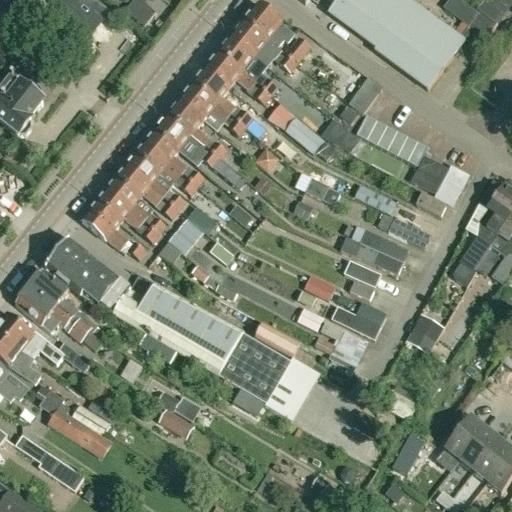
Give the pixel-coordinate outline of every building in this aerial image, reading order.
[(90,0),(43,0),(93,39),(111,17),(90,0)] [(136,0),(135,0),(124,14),(144,29),(155,16),(136,0)] [(372,0),(342,0),(331,16),(337,20),(378,51),(375,55),(428,92),(451,60),(372,0)] [(372,0),(451,60),(465,42),(454,34),(409,0),(372,0)] [(454,34),(465,42),(477,51),(497,28),(496,27),(477,12),(473,9),(460,0),(450,0),(444,9),(463,22),(454,34)] [(511,6),(511,0),(485,0),(477,12),(496,27),(511,6)] [(278,51),(284,43),(288,46),(294,39),(280,28),(282,26),(257,6),(243,24),(280,55),(281,54),(278,51)] [(230,40),(254,60),(261,51),(274,62),(290,76),(296,68),(280,55),(243,24),(230,40)] [(92,45),(80,35),(77,40),(73,38),(61,52),(78,65),(92,45)] [(254,60),(230,40),(217,56),(271,100),(278,91),(261,78),(260,79),(247,68),(254,60)] [(280,55),(296,68),(311,50),(298,41),(284,57),(281,54),(280,55)] [(271,100),(217,56),(204,72),(228,92),(236,83),(249,93),(247,95),(265,108),(271,100)] [(38,88),(18,72),(0,94),(0,128),(17,142),(19,140),(26,139),(31,133),(30,126),(29,125),(42,108),(30,98),(38,88)] [(236,108),(235,111),(222,100),(228,92),(204,72),(191,88),(245,132),(253,122),(236,108)] [(366,79),(347,106),(362,117),(381,90),(366,79)] [(245,132),(191,88),(179,104),(202,123),(217,135),(224,126),(239,140),(245,132)] [(208,153),(204,149),(210,143),(196,131),(202,123),(179,104),(166,120),(203,150),(220,164),(227,154),(215,144),(208,153)] [(358,117),(347,110),(340,119),(351,127),(358,117)] [(370,138),(384,119),(376,113),(362,132),(370,138)] [(378,144),(392,125),(384,119),(370,138),(378,144)] [(203,150),(166,120),(153,136),(177,155),(192,167),(199,159),(214,171),(220,164),(203,150)] [(324,144),(296,122),(285,135),(313,157),(324,144)] [(322,140),(337,149),(348,135),(334,124),(322,140)] [(400,131),(392,125),(378,144),(386,150),(400,131)] [(386,150),(395,156),(409,136),(400,131),(386,150)] [(337,149),(352,157),(362,143),(348,135),(337,149)] [(188,169),(186,171),(173,160),(177,155),(153,136),(143,148),(197,191),(204,183),(188,169)] [(395,156),(403,162),(417,142),(409,136),(395,156)] [(411,168),(425,148),(417,142),(403,162),(411,168)] [(326,144),(317,155),(327,163),(336,152),(326,144)] [(197,191),(143,148),(134,160),(158,179),(162,174),(175,185),(191,199),(197,191)] [(158,179),(134,160),(124,172),(178,215),(185,206),(169,192),(171,189),(158,179)] [(418,172),(442,185),(449,172),(424,160),(418,172)] [(178,215),(124,172),(115,183),(139,203),(143,198),(155,208),(154,210),(172,223),(178,215)] [(442,185),(418,172),(411,185),(436,198),(442,185)] [(261,181),(254,191),(264,199),(272,189),(261,181)] [(332,209),(339,196),(311,182),(305,195),(332,209)] [(149,217),(135,207),(139,203),(115,183),(105,195),(153,233),(159,239),(166,230),(149,217)] [(491,250),(511,217),(511,192),(505,188),(487,214),(488,214),(479,227),(487,232),(480,242),(478,240),(461,266),(453,278),(453,282),(467,291),(476,276),(474,275),(491,250)] [(447,208),(422,194),(415,207),(441,220),(447,208)] [(153,233),(105,195),(95,207),(119,226),(123,222),(136,232),(135,233),(153,247),(159,239),(153,233)] [(129,241),(127,243),(114,233),(119,226),(95,207),(81,224),(105,243),(119,254),(125,258),(128,255),(139,264),(146,255),(134,245),(129,241)] [(252,221),(237,208),(229,216),(245,230),(252,221)] [(437,226),(401,208),(394,221),(431,239),(437,226)] [(388,235),(424,252),(430,239),(384,217),(378,229),(388,234),(388,235)] [(511,217),(491,250),(505,260),(491,280),(504,288),(511,277),(511,217)] [(203,235),(187,222),(177,234),(194,247),(203,235)] [(184,259),(194,247),(177,234),(168,245),(184,259)] [(360,247),(403,266),(409,253),(366,234),(360,247)] [(154,287),(142,309),(126,299),(130,292),(78,250),(80,246),(70,238),(44,270),(78,298),(146,337),(177,355),(178,355),(218,380),(266,408),(265,410),(292,426),(321,379),(292,362),(290,365),(243,337),(243,336),(154,287)] [(210,255),(226,268),(234,259),(217,246),(210,255)] [(403,266),(360,247),(355,260),(372,268),(397,279),(403,266)] [(344,278),(375,291),(381,279),(350,265),(344,278)] [(237,296),(209,280),(211,278),(197,268),(190,277),(203,287),(204,286),(215,294),(214,295),(233,305),(237,296)] [(76,317),(61,306),(69,295),(41,274),(29,290),(90,340),(93,336),(98,329),(95,327),(95,328),(78,314),(76,317)] [(311,280),(304,293),(328,304),(335,291),(311,280)] [(354,284),(350,295),(370,304),(374,293),(354,284)] [(52,335),(59,326),(66,330),(65,331),(69,334),(67,336),(80,346),(82,344),(96,354),(103,344),(93,336),(90,340),(29,290),(15,307),(52,335)] [(316,302),(302,295),(298,305),(312,311),(316,302)] [(323,320),(304,311),(298,326),(316,334),(323,320)] [(374,344),(380,332),(337,311),(331,322),(374,344)] [(47,344),(46,344),(35,335),(32,338),(6,318),(0,326),(0,338),(33,364),(39,354),(57,368),(63,361),(64,358),(59,354),(47,344)] [(444,330),(421,318),(406,344),(429,357),(444,330)] [(320,334),(325,337),(341,345),(345,335),(325,325),(320,334)] [(300,347),(283,337),(264,326),(255,341),(292,362),(300,347)] [(170,367),(177,355),(146,337),(139,348),(170,367)] [(33,364),(0,338),(0,361),(22,378),(34,388),(41,377),(29,369),(33,364)] [(319,340),(313,349),(330,358),(333,360),(338,350),(333,348),(319,340)] [(64,358),(63,361),(84,375),(91,365),(64,346),(59,354),(64,358)] [(0,397),(10,405),(14,400),(19,404),(28,392),(0,369),(0,397)] [(388,392),(379,408),(405,423),(409,425),(418,409),(393,394),(388,392)] [(58,414),(65,404),(49,393),(38,410),(54,419),(48,428),(102,463),(112,448),(92,435),(58,414)] [(195,408),(183,401),(174,415),(187,423),(195,408)] [(108,426),(79,409),(72,420),(101,438),(108,426)] [(194,429),(166,413),(158,426),(186,443),(194,429)] [(362,414),(352,429),(374,442),(383,427),(362,414)] [(485,431),(471,420),(470,420),(464,415),(452,431),(458,436),(444,453),(459,464),(485,431)] [(472,475),(499,442),(485,431),(459,464),(472,475)] [(409,438),(391,471),(406,479),(424,446),(409,438)] [(63,466),(34,446),(22,439),(15,449),(41,467),(38,470),(53,480),(75,495),(84,480),(63,466)] [(511,452),(499,442),(472,475),(486,487),(511,454),(511,452)] [(511,454),(486,487),(501,498),(511,482),(511,454)] [(36,511),(0,484),(0,511),(36,511)] [(436,503),(445,510),(452,501),(443,494),(436,503)] [(458,511),(461,509),(452,501),(445,510),(447,511),(458,511)]
